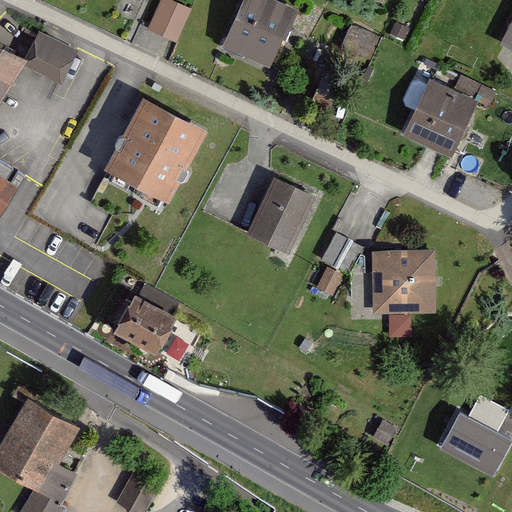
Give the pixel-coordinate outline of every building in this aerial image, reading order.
[(186,0),(160,0),(150,26),(180,38),(194,3),(186,0)] [(286,8),(266,0),(240,0),(221,46),(263,63),(286,8)] [(511,17),(501,40),(511,46),(511,17)] [(76,53),(44,38),(32,65),(64,79),(76,53)] [(0,40),(0,105),(28,58),(0,40)] [(341,82),(323,74),(310,103),(328,111),(341,82)] [(472,98),(425,77),(400,132),(447,153),(472,98)] [(173,199),(207,133),(153,105),(119,171),(173,199)] [(0,155),(0,209),(5,212),(0,221),(0,224),(6,228),(36,178),(28,173),(20,187),(14,183),(23,169),(0,155)] [(290,254),(316,198),(281,182),(272,202),(263,197),(246,234),(290,254)] [(362,247),(333,233),(321,261),(349,274),(362,247)] [(434,252),(370,253),(371,301),(384,301),(384,313),(435,311),(434,252)] [(339,274),(326,269),(318,290),(331,295),(339,274)] [(168,316),(128,298),(125,306),(119,303),(115,311),(122,314),(112,336),(151,354),(168,316)] [(273,377),(258,404),(282,417),(297,390),(273,377)] [(26,390),(20,401),(31,407),(0,465),(0,467),(40,489),(27,511),(61,511),(63,508),(59,506),(76,473),(58,464),(77,427),(36,405),(40,397),(26,390)] [(511,441),(511,439),(460,413),(441,450),(494,477),(511,441)] [(387,446),(395,430),(382,424),(374,440),(387,446)] [(133,474),(119,503),(138,511),(146,511),(159,486),(133,474)]
